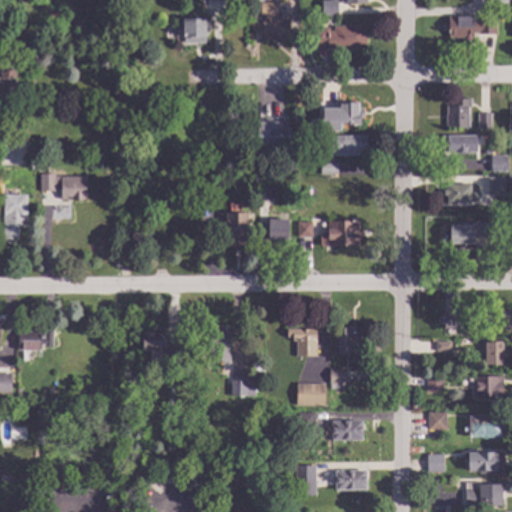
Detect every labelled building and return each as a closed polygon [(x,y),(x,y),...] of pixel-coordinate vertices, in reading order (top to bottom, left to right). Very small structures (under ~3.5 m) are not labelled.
[(337,0),(337,17),(321,17),(321,0),(337,0)] [(507,0),(507,11),(491,11),(490,0),(507,0)] [(276,14),(273,14),(273,20),(289,20),(289,40),(276,40),(276,41),(261,41),(261,20),(263,20),(263,14),(259,14),(259,3),(276,3),(276,14)] [(472,38),(469,41),(464,41),(462,38),(448,38),(448,31),(445,31),(445,23),(447,23),(447,17),(472,17),(472,38)] [(205,19),(204,44),(183,43),(184,18),(205,19)] [(494,34),(477,34),(477,19),(494,19),(494,34)] [(365,49),(338,50),(338,49),(326,49),(326,46),(311,47),(310,29),(328,28),(328,31),(333,31),(333,27),(364,26),(365,49)] [(15,78),(13,78),(14,103),(0,103),(0,69),(14,69),(15,78)] [(471,109),(468,109),(468,128),(446,128),(445,115),(446,115),(446,107),(452,106),(452,99),(471,99),(471,109)] [(359,108),(363,108),(363,117),(359,117),(359,126),(340,125),(340,131),(330,131),(330,129),(320,129),(320,116),(336,116),(336,113),(337,113),(338,102),(359,103),(359,108)] [(490,130),(477,130),(477,113),(490,113),(490,130)] [(284,126),(289,126),(289,151),(247,151),(247,125),(252,125),(252,118),(284,118),(284,126)] [(476,153),(447,153),(447,146),(441,146),(441,136),(476,135),(476,153)] [(366,155),(331,156),(330,136),(366,136),(366,155)] [(507,172),(490,172),(490,156),(507,156),(507,172)] [(337,175),(320,175),(320,164),(337,163),(337,175)] [(54,177),(59,177),(59,176),(85,176),(85,200),(59,199),(60,189),(54,189),(54,192),(38,192),(39,174),(54,175),(54,177)] [(504,196),(487,196),(487,178),(492,178),(504,178),(504,196)] [(276,183),(275,201),(258,200),(259,183),(276,183)] [(470,193),(479,193),(479,203),(455,203),(455,204),(448,204),(448,203),(446,203),(446,196),(443,196),(443,190),(446,190),(446,185),(470,184),(470,193)] [(25,227),(17,227),(17,240),(2,240),(3,195),(26,196),(25,227)] [(248,241),(225,242),(225,239),(218,239),(218,228),(226,228),(225,213),(247,213),(248,241)] [(310,218),(310,222),(311,222),(310,238),(296,237),(298,218),(310,218)] [(287,242),(267,242),(267,219),(287,220),(287,242)] [(358,229),(361,229),(361,238),(358,238),(359,247),(327,247),(326,221),(358,221),(358,229)] [(489,238),(472,238),(472,245),(464,245),(464,247),(458,247),(458,245),(449,245),(449,241),(443,241),(442,229),(449,229),(449,226),(472,226),(472,222),(488,222),(489,238)] [(511,331),(484,330),(484,329),(477,329),(477,320),(484,320),(484,310),(511,310),(511,331)] [(458,329),(443,329),(443,313),(458,313),(458,329)] [(348,332),(359,332),(359,347),(362,347),(362,354),(337,354),(337,328),(348,328),(348,332)] [(229,362),(209,362),(209,329),(229,329),(229,362)] [(315,356),(295,356),(295,341),(292,341),(292,337),(286,337),(286,329),(315,329),(315,356)] [(40,350),(18,350),(18,332),(40,332),(40,350)] [(52,346),(43,346),(43,332),(52,332),(52,346)] [(164,348),(176,348),(175,364),(165,364),(165,366),(149,365),(150,351),(142,351),(142,333),(165,333),(164,348)] [(450,352),(435,352),(435,341),(450,341),(450,352)] [(502,364),(483,364),(483,341),(502,342),(502,364)] [(344,384),(342,384),(342,389),(329,389),(329,385),(328,385),(328,369),(344,369),(344,384)] [(10,391),(0,391),(0,373),(10,373),(10,391)] [(441,392),(424,392),(424,376),(440,375),(441,392)] [(501,397),(474,397),(475,376),(501,377),(501,397)] [(254,396),(230,396),(230,380),(242,381),(254,381),(254,396)] [(324,404),(319,409),(315,405),(320,400),(324,404)] [(314,430),(297,430),(297,412),(314,412),(314,430)] [(445,430),(427,430),(427,412),(445,412),(445,430)] [(502,437),(468,437),(468,416),(502,416),(502,437)] [(361,441),(331,441),(331,420),(361,420),(361,441)] [(501,474),(495,474),(495,472),(467,472),(467,452),(501,453),(501,474)] [(442,473),(426,473),(426,454),(442,454),(442,473)] [(318,477),(303,477),(303,462),(318,462),(318,477)] [(293,467),(294,497),(314,496),(313,467),(293,467)] [(365,491),(334,491),(335,470),(365,470),(365,491)] [(501,507),(464,507),(464,489),(478,489),(478,485),(501,485),(501,507)]
